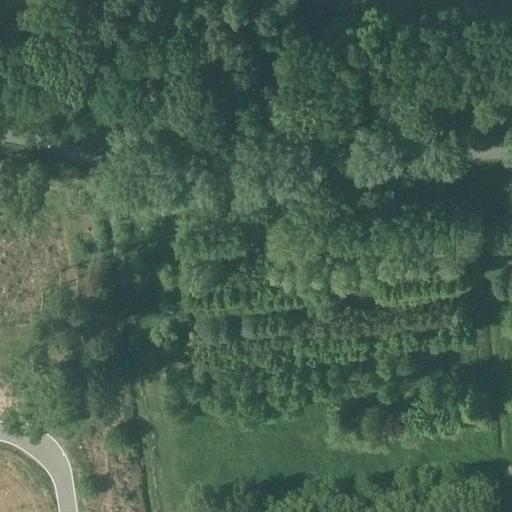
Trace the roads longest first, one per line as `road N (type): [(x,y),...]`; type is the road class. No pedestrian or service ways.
road 1 (secondary): [(0,82),(241,113),(511,102)]
road 2 (residential): [(0,435),(43,442),(56,456),(69,511)]
